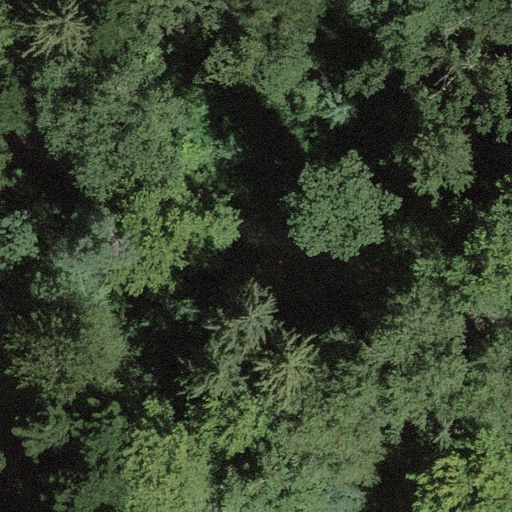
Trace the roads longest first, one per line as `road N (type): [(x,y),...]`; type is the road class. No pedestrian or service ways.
road 1 (track): [(0,125),(322,240),(511,329)]
road 2 (track): [(407,511),(404,471),(322,240)]
